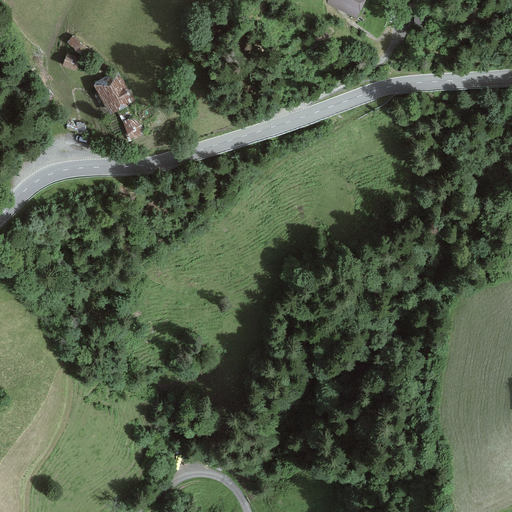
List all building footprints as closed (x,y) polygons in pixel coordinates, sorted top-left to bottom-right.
[(327,0),(325,5),(357,21),(368,0),(327,0)] [(427,13),(416,13),(415,26),(426,27),(427,13)] [(74,33),(68,40),(83,54),(89,47),(74,33)] [(79,59),(67,55),(64,64),(75,69),(79,59)] [(116,74),(97,84),(111,110),(130,100),(116,74)] [(134,118),(124,121),(128,132),(138,129),(134,118)]
